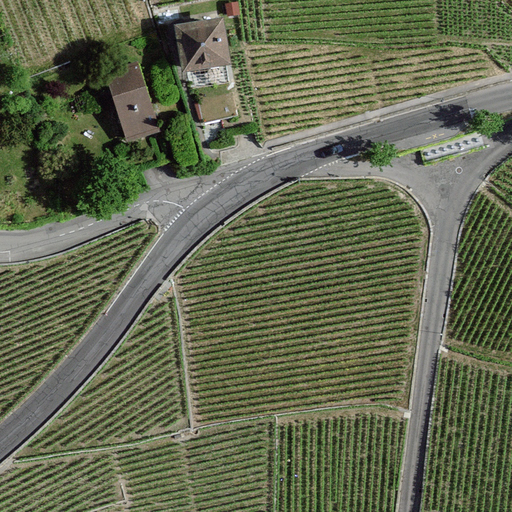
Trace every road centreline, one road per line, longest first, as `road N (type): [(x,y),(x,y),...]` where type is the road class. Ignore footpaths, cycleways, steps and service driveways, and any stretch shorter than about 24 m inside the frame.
road 1 (tertiary): [(319,152),(211,206),(73,372),(0,444)]
road 2 (unclassified): [(446,223),(408,511)]
road 3 (track): [(0,242),(34,244),(139,205),(211,206)]
road 4 (tertiary): [(511,96),(319,152)]
road 5 (unclassified): [(446,223),(420,181),(319,152)]
